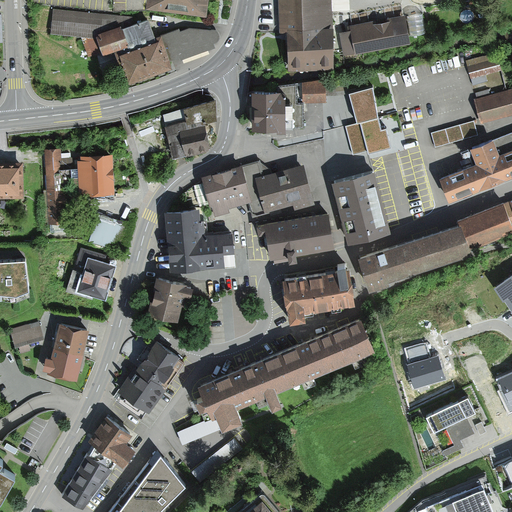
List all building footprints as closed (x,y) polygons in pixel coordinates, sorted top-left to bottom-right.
[(147,0),(148,2),(200,9),(200,0),(147,0)] [(334,70),(334,29),(333,29),(333,11),(350,11),(350,0),(279,0),(280,32),(290,32),(290,70),(334,70)] [(125,81),(162,69),(161,64),(212,47),(211,43),(213,43),(215,41),(217,39),(217,36),(216,34),(214,32),(212,31),(186,29),(177,32),(176,30),(153,39),(147,20),(128,26),(128,18),(53,11),(50,32),(97,36),(102,51),(114,48),(125,81)] [(426,15),(410,15),(410,35),(427,34),(426,15)] [(373,23),(348,27),(349,31),(339,33),(343,55),(341,56),(341,59),(360,56),(359,53),(410,44),(406,17),(388,20),(389,23),(374,26),(373,23)] [(497,53),(466,62),(472,86),(487,81),(486,75),(502,71),(497,53)] [(303,103),(325,102),(325,96),(325,88),(324,79),(303,83),(303,103)] [(279,93),(251,93),(252,134),(277,133),(277,135),(285,135),(286,130),(293,130),(293,128),(303,127),(303,105),(296,105),(296,86),(279,88),(279,93)] [(348,94),(348,86),(325,88),(325,96),(348,94)] [(476,98),(474,99),(482,124),(511,115),(511,87),(490,94),(489,89),(475,93),(476,98)] [(373,88),(349,94),(357,123),(346,126),(353,154),(367,151),(368,154),(392,148),(387,129),(382,130),(379,118),(373,88)] [(173,155),(205,147),(199,121),(211,118),(209,102),(167,113),(170,124),(166,125),(173,155)] [(473,120),(431,132),(435,147),(477,135),(473,120)] [(511,133),(494,140),(500,155),(511,150),(511,133)] [(449,203),(511,177),(511,150),(500,155),(494,140),(470,150),(476,165),(439,179),(449,203)] [(43,148),(45,189),(70,188),(69,158),(58,158),(57,148),(43,148)] [(78,191),(108,190),(108,155),(77,156),(77,168),(70,169),(71,187),(78,187),(78,191)] [(16,164),(0,164),(0,194),(16,194),(16,164)] [(309,201),(300,166),(255,178),(260,196),(247,200),(251,216),(309,201)] [(238,167),(202,177),(212,213),(208,215),(210,223),(227,223),(223,207),(248,199),(238,167)] [(369,173),(333,182),(349,241),(385,232),(369,173)] [(65,188),(45,189),(46,222),(66,222),(65,188)] [(511,199),(458,221),(460,226),(461,226),(470,250),(511,233),(511,228),(510,224),(511,223),(511,199)] [(195,209),(165,212),(170,269),(220,264),(218,251),(229,249),(228,233),(198,236),(195,209)] [(120,221),(97,214),(89,239),(112,246),(120,221)] [(329,248),(323,214),(264,224),(269,258),(329,248)] [(460,226),(359,260),(370,293),(391,286),(390,283),(472,256),(470,250),(461,226),(460,226)] [(69,287),(100,295),(108,265),(77,257),(69,287)] [(0,260),(0,297),(16,300),(30,294),(25,259),(0,260)] [(300,310),(348,303),(344,272),(283,281),(289,320),(301,318),(300,310)] [(511,274),(493,287),(504,302),(505,301),(511,311),(511,274)] [(191,290),(161,281),(149,319),(180,329),(191,290)] [(367,351),(354,320),(198,385),(211,416),(215,414),(221,428),(238,420),(233,407),(266,393),(272,408),(278,406),(272,391),(367,351)] [(84,330),(59,324),(54,346),(79,352),(84,330)] [(11,333),(15,347),(41,340),(38,326),(11,333)] [(153,342),(118,390),(145,409),(180,361),(153,342)] [(73,381),(79,352),(54,346),(46,375),(73,381)] [(439,356),(407,364),(414,388),(445,380),(439,356)] [(511,372),(497,380),(502,389),(498,390),(510,414),(511,412),(511,372)] [(473,433),(457,401),(424,416),(432,433),(445,427),(453,445),(441,451),(443,456),(462,447),(459,440),(473,433)] [(88,442),(122,464),(133,448),(125,442),(133,432),(106,415),(88,442)] [(156,511),(183,486),(159,453),(113,511),(156,511)] [(110,469),(88,455),(61,494),(83,507),(110,469)] [(0,498),(13,474),(0,466),(0,462),(2,459),(0,458),(0,498)] [(511,459),(500,465),(509,486),(511,484),(511,459)] [(492,511),(482,484),(425,506),(426,511),(492,511)] [(253,507),(247,511),(266,511),(256,499),(262,494),(260,491),(248,501),(253,507)]
